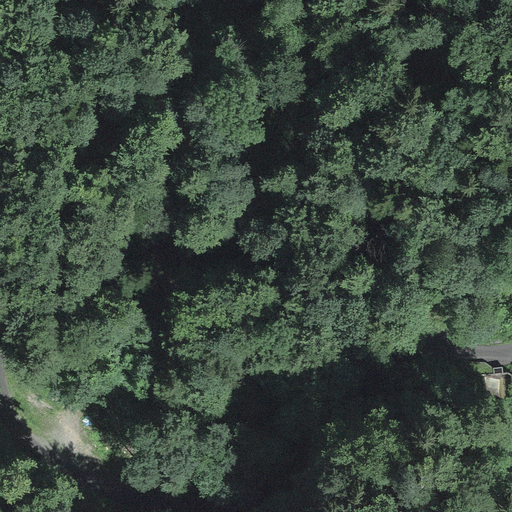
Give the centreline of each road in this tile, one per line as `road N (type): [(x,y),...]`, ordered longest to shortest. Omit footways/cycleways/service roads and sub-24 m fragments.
road 1 (track): [(205,511),(257,498),(365,377),(418,343),(511,349)]
road 2 (track): [(0,365),(13,404),(105,491),(174,511)]
